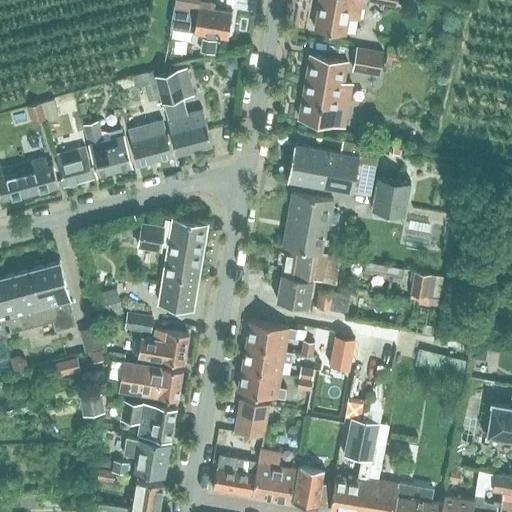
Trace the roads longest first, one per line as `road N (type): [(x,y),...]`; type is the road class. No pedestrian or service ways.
road 1 (residential): [(189,490),(243,184)]
road 2 (residential): [(0,232),(202,180),(243,184)]
road 3 (residential): [(243,184),(275,0)]
road 4 (residential): [(309,511),(189,490)]
